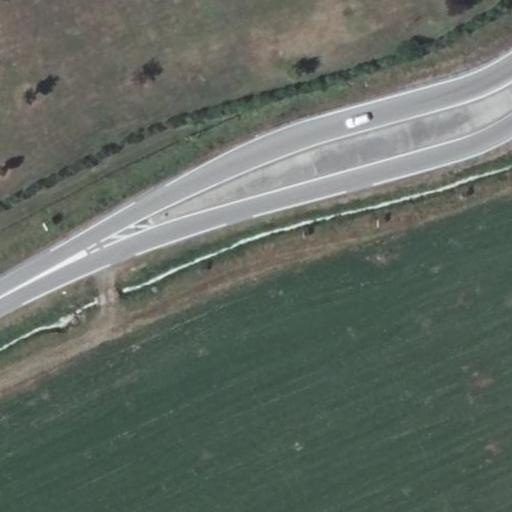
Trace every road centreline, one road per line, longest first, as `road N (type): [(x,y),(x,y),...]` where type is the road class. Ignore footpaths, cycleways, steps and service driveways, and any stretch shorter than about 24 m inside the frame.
road 1 (primary): [(511,63),(303,138),(134,226)]
road 2 (primary): [(134,226),(454,148),(511,114)]
road 3 (primary): [(134,226),(0,295)]
